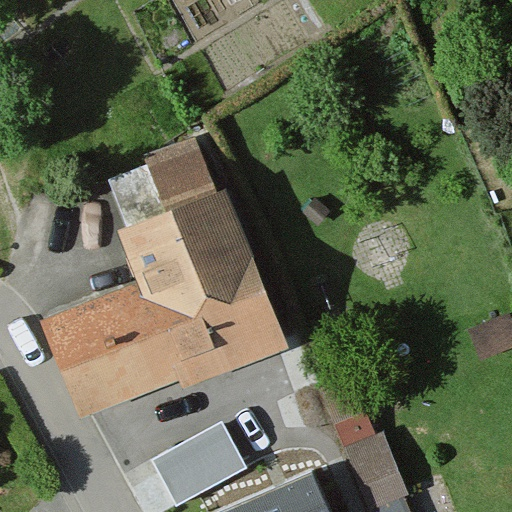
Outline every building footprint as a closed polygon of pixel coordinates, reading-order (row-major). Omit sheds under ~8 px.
[(214,205),(192,148),(144,166),(147,173),(108,188),(127,238),(121,241),(141,293),(47,329),(84,427),(183,390),(186,398),(296,356),(235,197),(214,205)] [(511,350),(500,324),(471,338),(483,364),(511,350)] [(184,496),(258,458),(233,410),(159,448),(184,496)] [(376,511),(406,500),(381,441),(344,456),(367,511),(376,511)] [(327,511),(311,477),(223,511),(327,511)]
